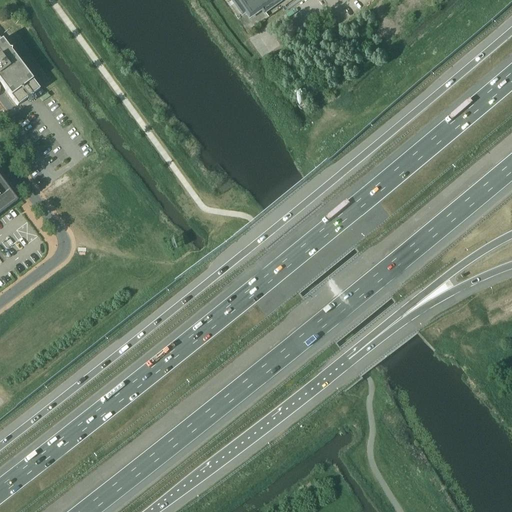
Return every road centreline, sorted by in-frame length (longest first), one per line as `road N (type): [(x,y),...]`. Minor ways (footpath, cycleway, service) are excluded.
road 1 (motorway): [(511,31),(0,445)]
road 2 (motorway): [(511,76),(0,489)]
road 3 (motorway): [(80,511),(511,173)]
road 4 (motorway): [(151,511),(346,359)]
road 5 (motorway): [(346,359),(458,267),(511,235)]
road 6 (residential): [(0,150),(62,236),(60,258),(0,304)]
road 7 (motorway): [(346,359),(433,302),(511,265)]
